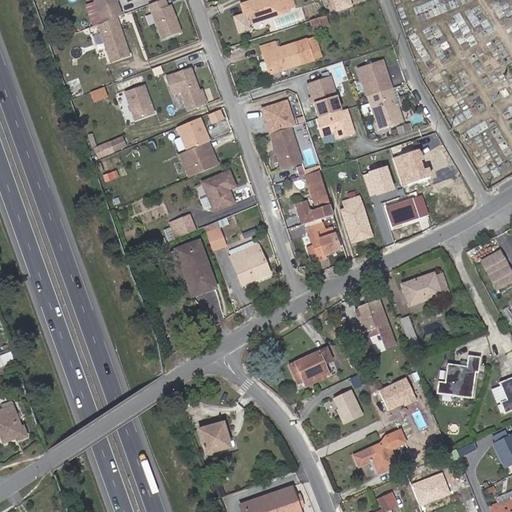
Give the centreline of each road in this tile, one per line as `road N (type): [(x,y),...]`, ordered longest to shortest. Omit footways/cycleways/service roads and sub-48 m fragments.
road 1 (motorway): [(158,511),(0,71)]
road 2 (motorway): [(0,158),(126,511)]
road 3 (residential): [(301,302),(194,0)]
road 4 (residential): [(388,0),(418,84),(489,208)]
road 5 (residential): [(301,302),(489,208)]
road 6 (residential): [(53,458),(218,350)]
road 7 (residential): [(218,350),(281,410),(324,511)]
